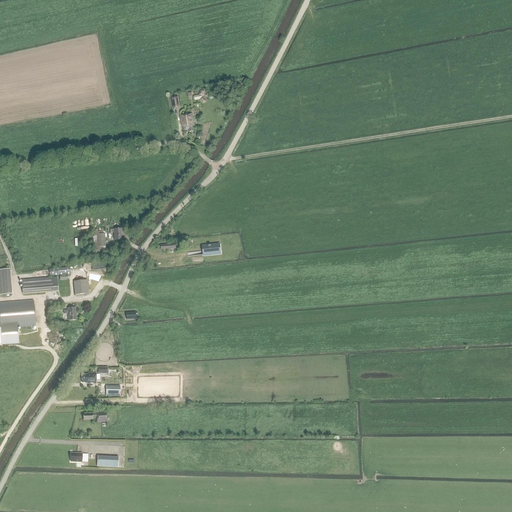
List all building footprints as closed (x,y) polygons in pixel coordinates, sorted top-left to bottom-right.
[(193,97),(194,99),(195,100),(200,99),(200,100),(204,97),(203,97),(205,93),(201,91),(199,95),(194,96),(193,97)] [(173,109),(180,108),(177,96),(171,97),(173,109)] [(193,126),(194,126),(192,114),(180,116),(182,127),(183,126),(183,131),(189,130),(189,132),(194,132),(193,126)] [(122,229),(114,229),(114,230),(110,230),(110,233),(114,233),(114,240),(122,240),(122,229)] [(105,250),(105,246),(105,234),(92,234),(93,251),(105,250)] [(166,244),(167,245),(161,246),(162,250),(164,250),(164,251),(177,250),(177,242),(166,244)] [(204,249),(197,249),(198,259),(213,257),(213,249),(204,250),(204,249)] [(49,270),(49,276),(70,274),(69,268),(49,270)] [(10,269),(0,269),(0,294),(12,294),(10,269)] [(21,280),(22,294),(58,291),(57,278),(21,280)] [(75,295),(88,294),(86,280),(73,281),(75,295)] [(36,326),(33,301),(0,303),(0,344),(21,343),(20,327),(36,326)] [(68,320),(76,320),(75,308),(67,308),(68,310),(64,310),(64,314),(68,314),(68,320)] [(96,373),(88,373),(88,375),(82,375),(82,383),(87,383),(87,384),(90,384),(90,383),(93,383),(93,384),(96,384),(96,373)] [(106,396),(120,397),(120,386),(106,386),(106,396)] [(97,412),(97,414),(93,414),(83,414),(83,420),(93,420),(93,418),(97,417),(97,422),(107,422),(107,412),(97,412)] [(82,454),(71,453),(71,462),(81,462),(82,454)] [(98,457),(98,467),(118,468),(118,458),(98,457)]
